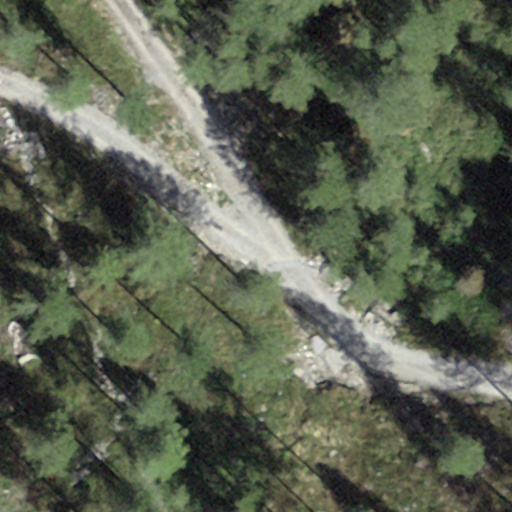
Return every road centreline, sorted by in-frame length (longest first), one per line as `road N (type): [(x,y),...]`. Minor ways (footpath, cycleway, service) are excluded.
road 1 (track): [(289,267),(53,110),(0,84)]
road 2 (track): [(289,267),(121,0)]
road 3 (track): [(511,386),(391,360),(357,343),(289,267)]
